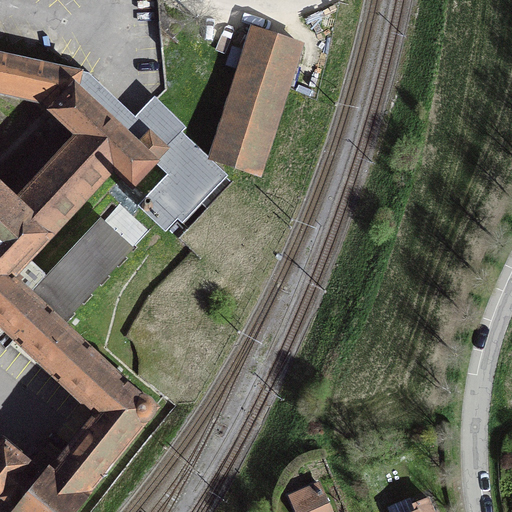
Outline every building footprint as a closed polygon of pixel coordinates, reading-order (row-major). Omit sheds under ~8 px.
[(301,45),(253,29),(211,158),(259,174),(301,45)] [(0,91),(43,101),(54,111),(87,75),(0,55),(0,91)] [(0,188),(0,321),(97,414),(123,382),(59,324),(130,249),(102,222),(48,280),(27,260),(113,167),(132,185),(155,161),(166,149),(146,130),(87,75),(54,111),(80,136),(17,204),(0,188)] [(166,149),(155,161),(169,174),(143,202),(141,208),(165,230),(175,219),(179,219),(182,222),(200,202),(206,208),(232,180),(179,132),(183,128),(155,99),(146,108),(158,118),(146,130),(166,149)] [(69,511),(154,408),(123,382),(97,414),(57,464),(40,451),(30,463),(3,441),(0,444),(0,511),(69,511)] [(319,483),(291,496),(297,511),(327,511),(331,511),(319,483)] [(433,511),(428,498),(413,504),(416,511),(413,511),(433,511)]
